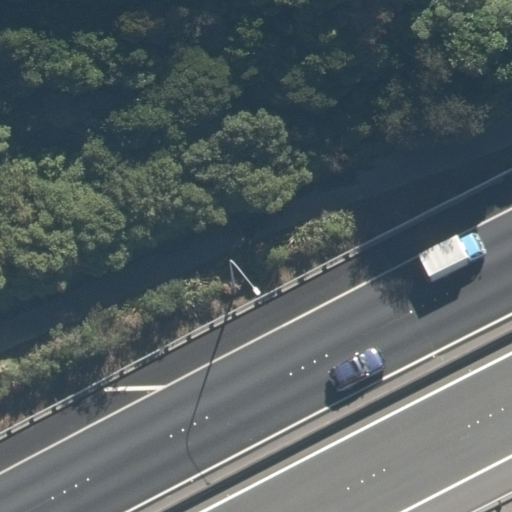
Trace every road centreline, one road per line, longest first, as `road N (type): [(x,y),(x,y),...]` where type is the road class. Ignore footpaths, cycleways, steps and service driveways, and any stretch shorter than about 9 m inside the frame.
road 1 (trunk): [(29,511),(511,262)]
road 2 (trunk): [(511,404),(301,511)]
